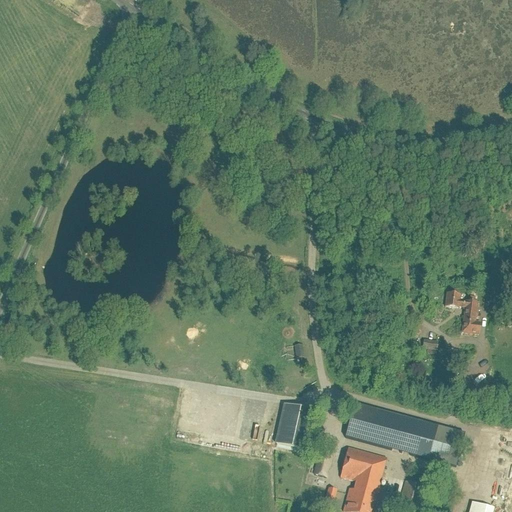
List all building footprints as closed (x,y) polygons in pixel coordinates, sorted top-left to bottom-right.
[(470,298),(470,304),(459,302),(460,297),(447,295),(445,309),(458,311),(458,310),(466,311),(463,334),(478,336),(479,327),(474,326),(475,317),(477,317),(478,310),(476,310),(477,305),(474,305),(475,299),(470,298)] [(433,351),(437,352),(438,343),(424,341),(423,350),(428,350),(427,355),(432,356),(433,351)] [(294,347),(296,360),(305,358),(303,346),(294,347)] [(276,448),(305,455),(314,414),(285,407),(276,448)] [(353,407),(345,440),(455,468),(463,435),(353,407)] [(328,426),(334,440),(338,438),(332,424),(328,426)] [(377,511),(382,491),(379,490),(386,460),(347,450),(340,480),(356,483),(354,492),(349,491),(343,511),(377,511)] [(307,475),(327,480),(333,456),(314,451),(307,475)] [(400,505),(420,510),(425,489),(405,484),(400,505)] [(511,491),(505,488),(503,492),(511,496),(511,495),(511,491)] [(325,501),(333,503),(336,492),(328,490),(325,501)]
